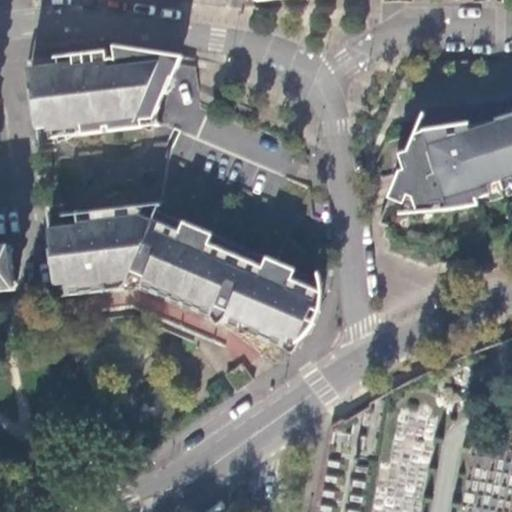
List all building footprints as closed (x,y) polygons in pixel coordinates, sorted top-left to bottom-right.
[(30,68),(37,130),(48,129),(50,139),(106,133),(105,128),(109,128),(110,133),(144,128),(143,121),(155,120),(165,94),(168,95),(184,58),(114,46),(116,60),(112,60),(108,61),(107,52),(74,56),(75,63),(30,68)] [(415,134),(415,133),(415,132),(413,131),(411,134),(405,151),(396,154),(400,170),(396,171),(395,173),(394,175),(398,174),(403,173),(409,197),(404,195),(403,199),(409,198),(413,214),(474,206),(473,200),(487,195),(485,186),(510,179),(511,183),(511,113),(492,120),(493,122),(467,130),(452,136),(451,131),(440,135),(438,128),(419,132),(420,133),(415,134)] [(403,173),(398,174),(394,175),(385,199),(387,200),(400,206),(403,199),(404,195),(409,197),(403,173)] [(293,349),(324,282),(160,209),(162,203),(80,214),(81,224),(49,228),(57,285),(68,283),(69,293),(125,287),(130,278),(211,314),(228,314),(226,320),(293,349)] [(0,292),(17,290),(11,245),(0,246),(0,292)] [(229,373),(237,387),(252,377),(244,363),(229,373)] [(240,390),(254,380),(252,377),(237,387),(240,390)] [(420,511),(432,439),(406,435),(403,455),(375,451),(365,511),(420,511)] [(218,511),(228,506),(223,499),(205,511),(218,511)]
